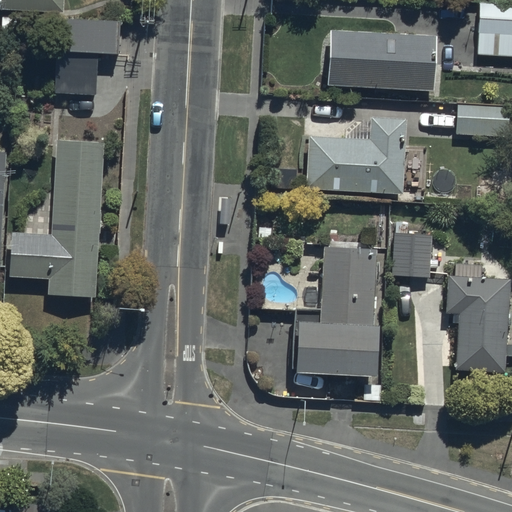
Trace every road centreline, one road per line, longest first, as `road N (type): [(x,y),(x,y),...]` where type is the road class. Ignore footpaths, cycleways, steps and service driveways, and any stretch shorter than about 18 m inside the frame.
road 1 (residential): [(190,0),(167,439)]
road 2 (secondary): [(167,439),(367,486)]
road 3 (secondary): [(0,417),(167,439)]
